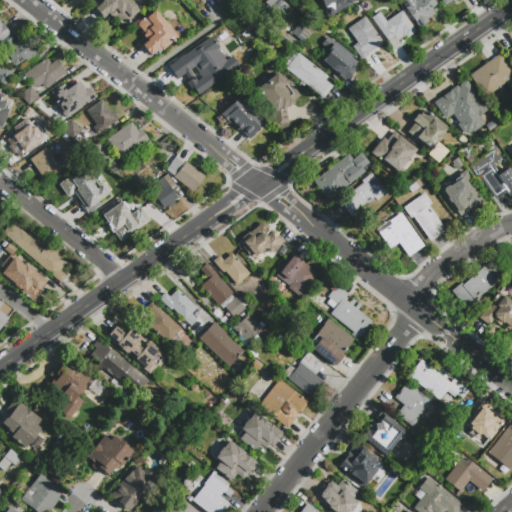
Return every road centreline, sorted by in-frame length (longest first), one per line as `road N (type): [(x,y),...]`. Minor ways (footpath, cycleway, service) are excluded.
road 1 (residential): [(511,6),(0,365)]
road 2 (residential): [(258,511),(406,324),(418,286),(451,253),(511,225)]
road 3 (residential): [(258,184),(511,387)]
road 4 (residential): [(25,0),(258,184)]
road 5 (residential): [(122,278),(0,174)]
